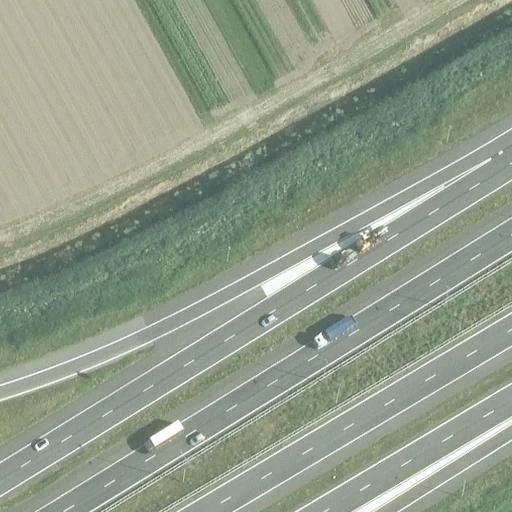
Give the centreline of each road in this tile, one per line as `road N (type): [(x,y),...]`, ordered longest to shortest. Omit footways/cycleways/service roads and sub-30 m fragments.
road 1 (motorway): [(498,172),(0,479)]
road 2 (motorway): [(498,172),(148,338),(0,393)]
road 3 (motorway): [(511,234),(64,511)]
road 4 (motorway): [(207,511),(511,330)]
road 5 (motorway): [(325,511),(511,401)]
road 6 (motorway): [(389,511),(511,424)]
